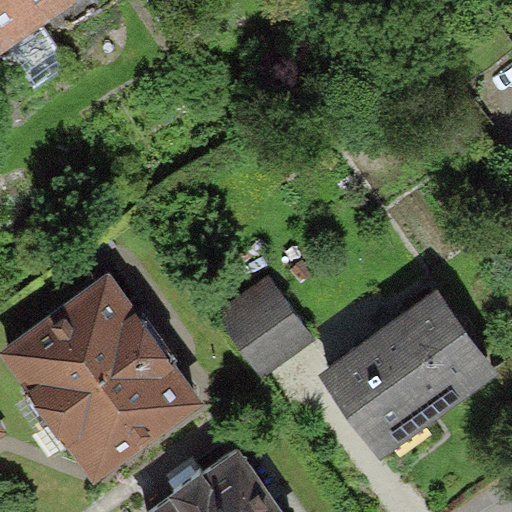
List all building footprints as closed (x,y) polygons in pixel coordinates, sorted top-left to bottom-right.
[(37,0),(0,0),(0,1),(1,0),(19,0),(25,8),(37,0)] [(106,253),(5,326),(65,408),(60,412),(92,455),(198,378),(106,253)] [(303,323),(269,269),(216,302),(250,356),(303,323)] [(373,421),(480,349),(429,275),(322,348),(373,421)] [(511,338),(510,335),(489,350),(511,382),(511,338)] [(288,511),(290,511),(231,429),(199,452),(196,448),(136,492),(150,511),(288,511)]
